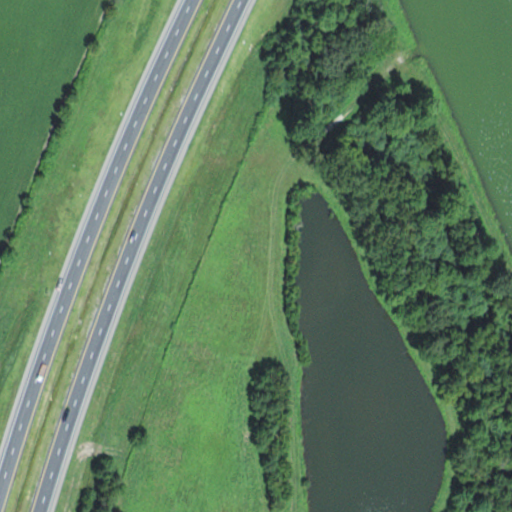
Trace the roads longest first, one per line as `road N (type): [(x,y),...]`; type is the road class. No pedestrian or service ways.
road 1 (motorway): [(50,511),(108,323),(249,0)]
road 2 (motorway): [(197,0),(68,303),(2,511)]
